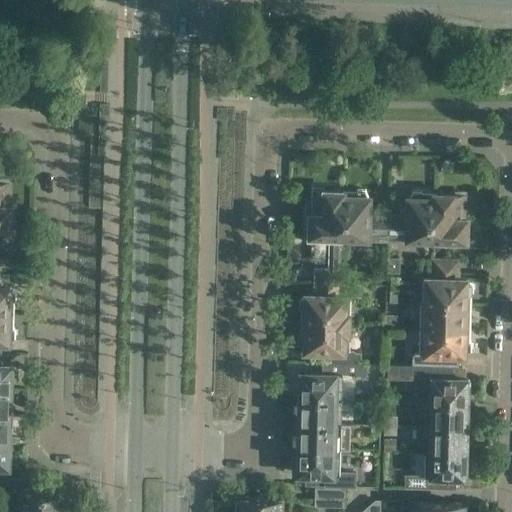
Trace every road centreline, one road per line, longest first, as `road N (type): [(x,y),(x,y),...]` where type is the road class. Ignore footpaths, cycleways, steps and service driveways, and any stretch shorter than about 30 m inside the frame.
road 1 (residential): [(173,442),(250,444),(268,130),(489,132),(511,165)]
road 2 (secondary): [(173,442),(186,0)]
road 3 (secondary): [(149,0),(133,439)]
road 4 (residential): [(133,439),(58,438),(49,404),(56,123)]
